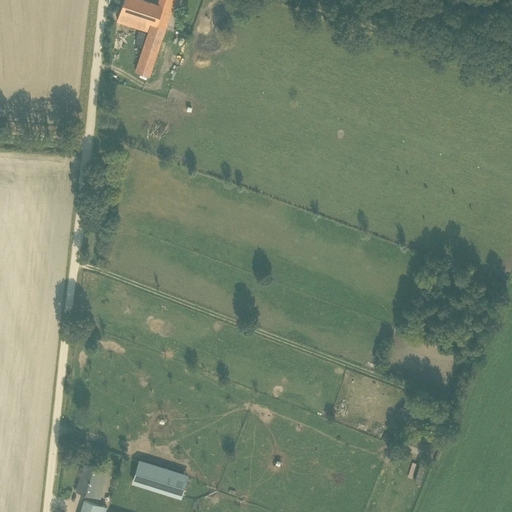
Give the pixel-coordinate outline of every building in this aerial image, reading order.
[(151,22),(166,27),(174,0),(159,0),(158,5),(142,0),(123,0),(117,20),(147,30),(150,22),(151,22)] [(149,75),(166,27),(151,22),(135,71),(149,75)] [(404,447),(431,457),(435,444),(408,434),(404,447)] [(182,497),(189,472),(138,458),(131,483),(182,497)] [(104,484),(98,482),(102,468),(85,463),(82,472),(84,472),(78,490),(94,495),(94,494),(100,496),(104,484)] [(103,511),(106,506),(94,503),(85,500),(80,511),(103,511)]
